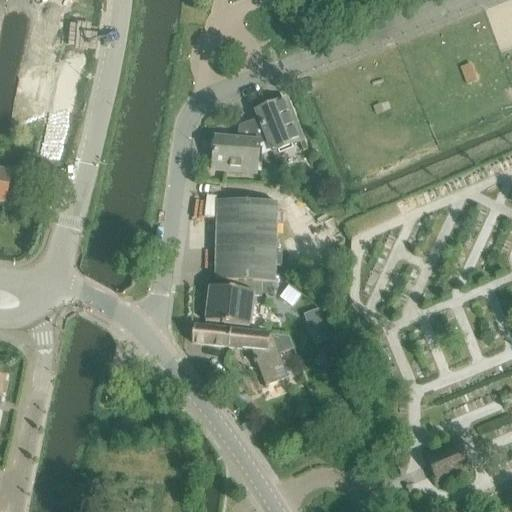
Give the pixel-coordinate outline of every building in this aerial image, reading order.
[(258,119),(249,123),(259,148),(268,144),(275,161),(284,158),(282,152),(303,143),(287,100),(255,112),(258,119)] [(215,139),(212,172),(256,176),(259,148),(249,123),(238,127),(237,141),(215,139)] [(0,205),(5,207),(11,174),(0,171),(0,205)] [(217,204),(215,282),(221,282),(221,283),(275,284),(276,284),(276,278),(278,205),(223,204),(217,204)] [(207,289),(204,323),(248,327),(251,299),(261,299),(261,297),(274,297),(275,284),(221,283),(221,290),(207,289)] [(194,327),(192,344),(251,351),(266,389),(288,380),(278,356),(293,350),(289,339),(194,327)] [(327,334),(313,339),(315,346),(329,341),(327,334)] [(300,424),(297,431),(300,439),(307,442),(315,439),(318,433),(315,424),(309,421),(300,424)] [(434,484),(470,470),(460,445),(424,459),(434,484)]
